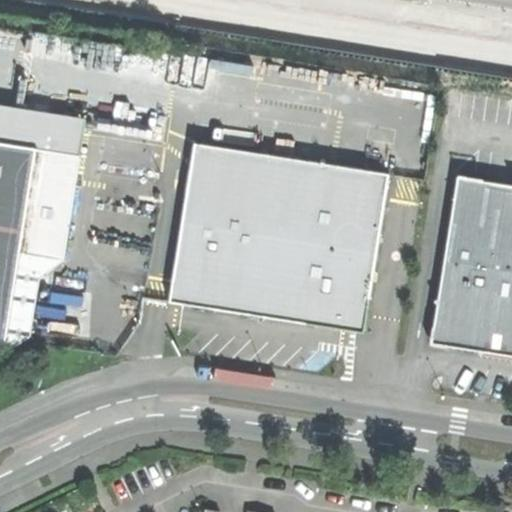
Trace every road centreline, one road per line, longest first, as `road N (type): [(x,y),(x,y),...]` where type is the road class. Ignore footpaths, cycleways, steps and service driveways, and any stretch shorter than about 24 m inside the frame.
road 1 (tertiary): [(0,494),(125,430),(153,424),(215,425),(511,473)]
road 2 (tertiary): [(511,433),(213,385),(152,385),(92,399),(0,441)]
road 3 (trunk): [(271,0),(511,36)]
